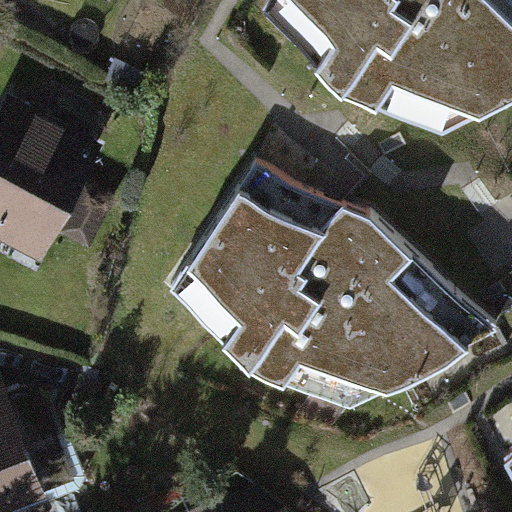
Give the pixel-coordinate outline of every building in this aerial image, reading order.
[(511,0),(272,0),(269,5),(343,78),(445,114),(511,80),(511,0)] [(10,93),(0,111),(0,240),(42,262),(105,143),(10,93)] [(352,392),(497,317),(371,195),(259,151),(171,279),(251,356),(352,392)] [(0,500),(73,473),(35,375),(8,386),(0,365),(0,500)] [(219,492),(177,511),(290,511),(285,500),(273,505),(259,476),(220,494),(219,492)]
